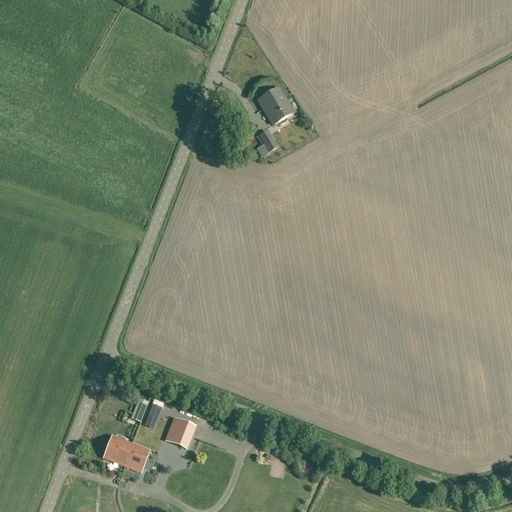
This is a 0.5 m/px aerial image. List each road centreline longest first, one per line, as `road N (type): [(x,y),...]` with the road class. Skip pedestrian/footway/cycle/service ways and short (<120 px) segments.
road 1 (unclassified): [(511,478),(445,488),(105,355)]
road 2 (tertiary): [(105,355),(243,0)]
road 3 (tertiary): [(45,511),(105,355)]
